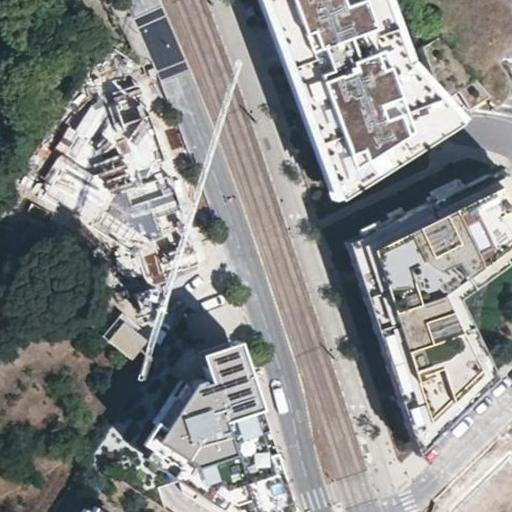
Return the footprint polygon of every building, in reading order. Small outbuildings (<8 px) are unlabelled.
[(262,0),(336,198),(456,122),(403,61),(381,0),(262,0)] [(467,86),(445,48),(429,48),(435,78),(448,98),(458,91),(469,109),(490,96),(476,79),(467,86)] [(208,271),(138,73),(93,86),(32,200),(77,219),(143,260),(156,291),(208,271)] [(482,170),(356,235),(428,441),(484,384),(437,293),(511,236),(511,202),(510,200),(511,199),(511,179),(498,186),(482,170)] [(277,511),(292,507),(236,340),(198,353),(208,380),(202,383),(200,379),(190,382),(150,449),(233,501),(240,499),(239,494),(246,493),(252,511),(277,511)] [(511,511),(511,476),(501,457),(441,506),(442,511),(511,511)] [(110,511),(85,496),(74,511),(110,511)]
